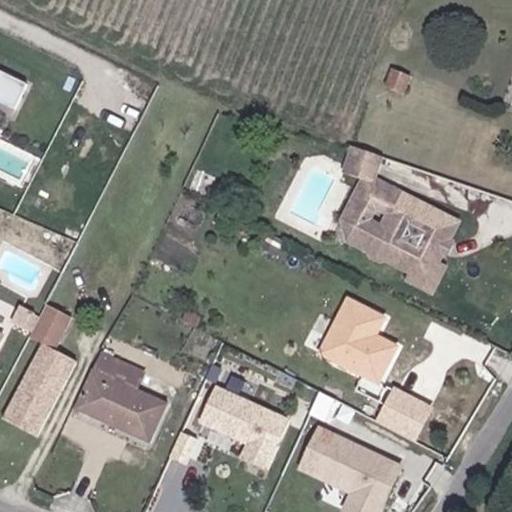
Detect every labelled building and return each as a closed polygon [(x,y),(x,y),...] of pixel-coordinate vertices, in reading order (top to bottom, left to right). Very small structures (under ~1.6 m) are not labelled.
[(37,66),(0,48),(0,79),(24,92),(37,66)] [(350,141),(343,157),(346,158),(375,170),(381,154),(350,141)] [(375,170),(346,158),(342,168),(371,179),(375,170)] [(459,222),(398,194),(384,227),(373,252),(375,257),(384,262),(389,260),(414,272),(420,276),(438,268),(446,252),(438,249),(442,238),(451,240),(459,222)] [(370,221),(375,209),(355,200),(350,212),(370,221)] [(351,243),(373,252),(384,227),(370,221),(350,212),(344,225),(351,243)] [(446,271),(438,268),(420,276),(414,272),(410,279),(437,291),(446,271)] [(0,290),(1,288),(0,286),(0,344),(10,325),(0,319),(0,290)] [(324,345),(381,373),(399,336),(381,327),(388,311),(351,292),(324,345)] [(71,320),(46,306),(28,338),(42,346),(53,352),(71,320)] [(0,421),(0,422),(34,441),(76,364),(53,352),(42,346),(0,421)] [(104,363),(95,379),(138,401),(146,385),(104,363)] [(76,416),(146,453),(165,416),(138,401),(95,379),(76,416)] [(437,408),(395,388),(379,420),(421,441),(437,408)] [(287,424),(216,393),(200,429),(247,450),(240,465),(264,475),(287,424)] [(343,407),(318,396),(303,428),(327,439),(343,407)] [(327,439),(317,435),(296,480),(351,505),(347,511),(390,511),(407,477),(327,439)]
